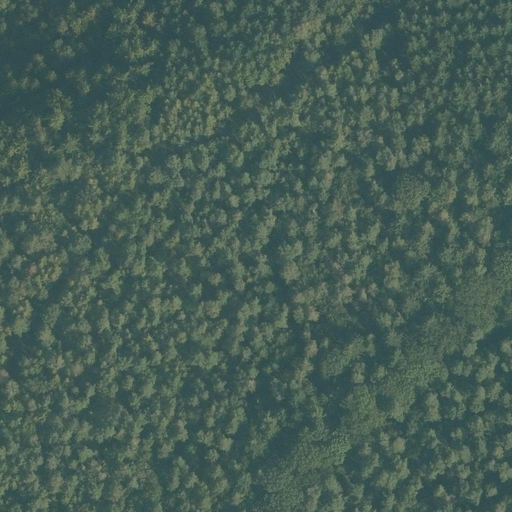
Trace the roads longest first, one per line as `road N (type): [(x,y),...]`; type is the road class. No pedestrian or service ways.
road 1 (track): [(0,399),(74,269),(137,197),(437,0)]
road 2 (track): [(274,511),(511,275)]
